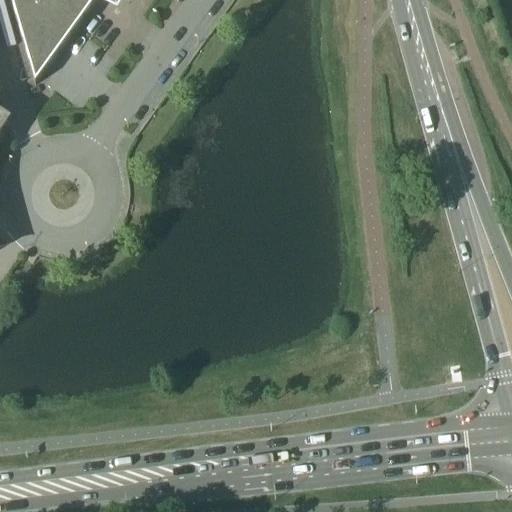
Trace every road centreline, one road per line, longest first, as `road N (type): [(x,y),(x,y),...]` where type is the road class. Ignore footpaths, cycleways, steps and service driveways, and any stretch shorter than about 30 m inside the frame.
road 1 (primary): [(0,496),(508,435)]
road 2 (secondary): [(425,74),(508,435)]
road 3 (secondary): [(511,284),(425,74)]
road 4 (unclassified): [(89,161),(201,0)]
road 5 (unclassified): [(89,161),(45,157),(23,177),(22,221),(43,242)]
road 6 (unclassified): [(43,242),(88,239),(107,216),(107,185),(89,161)]
